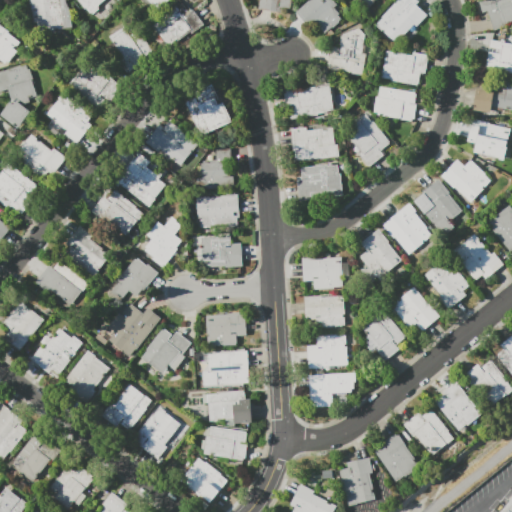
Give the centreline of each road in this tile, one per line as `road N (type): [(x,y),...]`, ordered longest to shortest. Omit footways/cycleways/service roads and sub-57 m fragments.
road 1 (residential): [(246,53),(176,71),(149,90),(0,283)]
road 2 (residential): [(450,0),(457,35),(450,92),(430,146),(335,226),(270,238)]
road 3 (residential): [(224,0),(252,73),(272,286)]
road 4 (residential): [(511,301),(341,435),(283,441)]
road 5 (residential): [(272,286),(283,441),(248,511)]
